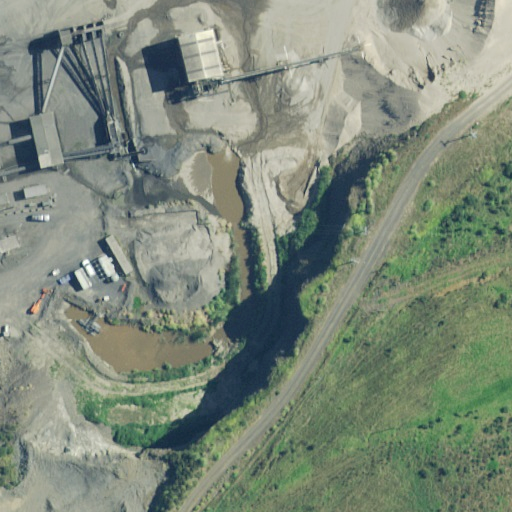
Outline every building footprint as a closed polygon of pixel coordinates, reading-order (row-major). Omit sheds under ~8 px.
[(72,28),(57,32),(61,48),(76,44),(72,28)] [(223,75),(213,30),(177,38),(187,83),(223,75)] [(62,165),(52,113),(29,118),(39,169),(62,165)] [(6,193),(0,194),(0,206),(9,204),(6,193)] [(0,254),(21,246),(16,235),(0,241),(0,254)]
